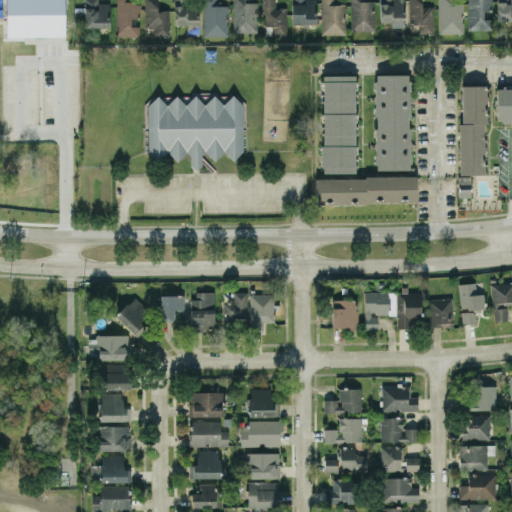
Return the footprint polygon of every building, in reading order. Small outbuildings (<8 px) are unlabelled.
[(5,0),(6,37),(65,36),(64,0),(5,0)] [(109,27),(109,3),(98,3),(98,0),(84,0),(84,27),(109,27)] [(139,18),(140,0),(136,0),(117,0),(116,35),(139,36),(140,26),(131,25),(131,18),(139,18)] [(154,36),(170,36),(169,10),(158,10),(157,0),(144,0),(145,27),(153,27),(154,36)] [(198,33),(197,0),(173,0),(173,25),(188,25),(188,33),(198,33)] [(228,35),(227,5),(218,5),(218,0),(202,0),(203,36),(228,35)] [(232,0),(233,32),(257,32),(257,21),(249,21),(249,14),(257,14),(256,0),(232,0)] [(263,0),(263,34),(286,34),(286,7),(275,7),(274,0),(263,0)] [(291,0),(292,23),(316,23),(315,0),(291,0)] [(334,0),(320,0),(321,34),(345,33),(345,3),(334,3),(334,0)] [(368,0),(350,0),(351,30),(375,30),(374,1),(368,1),(368,0)] [(379,0),(379,22),(391,22),(391,26),(403,27),(403,0),(379,0)] [(432,6),(421,6),(421,0),(408,0),(409,23),(417,23),(418,32),(433,32),(432,6)] [(462,3),(452,3),(451,0),(437,0),(439,33),(463,32),(462,3)] [(493,29),(493,18),(483,18),(483,11),(492,11),(491,0),(467,0),(467,29),(493,29)] [(511,0),(496,0),(497,20),(511,19),(511,0)] [(356,172),(355,74),(321,75),(322,173),(356,172)] [(410,169),(410,74),(375,74),(375,170),(410,169)] [(459,85),(461,174),(486,174),(484,85),(459,85)] [(511,87),(496,88),(496,123),(511,122),(511,87)] [(243,149),(242,103),(232,94),(224,103),(213,94),(205,103),(194,94),(186,104),(175,94),(167,104),(157,95),(147,106),(148,151),(155,157),(162,157),(167,152),(178,161),(189,147),(190,165),(196,170),(201,165),(201,156),(205,151),(215,160),(223,151),(234,160),(243,149)] [(416,202),(416,176),(314,177),(314,193),(318,193),(318,204),(353,204),(353,202),(416,202)] [(511,300),(511,281),(490,283),(493,321),(507,320),(506,301),(511,300)] [(483,293),(475,293),(475,282),(459,283),(459,308),(484,308),(483,293)] [(214,291),(191,291),(191,330),(207,330),(207,324),(214,324),(214,291)] [(246,291),(232,292),(233,301),(222,301),(222,320),(247,320),(246,291)] [(364,292),(364,329),(377,328),(377,314),(396,314),(396,291),(364,292)] [(421,292),(397,292),(396,327),(413,328),(413,320),(420,320),(421,292)] [(273,293),(249,294),(250,329),(263,329),(263,322),(273,322),(273,293)] [(183,294),(160,295),(160,320),(174,320),(174,311),(184,310),(183,294)] [(114,316),(136,336),(145,327),(139,321),(149,310),(133,296),(114,316)] [(452,326),(452,297),(428,298),(429,327),(452,326)] [(333,328),(356,327),(355,299),(332,299),(333,328)] [(461,312),(462,324),(475,323),(474,311),(461,312)] [(98,359),(129,359),(128,335),(88,335),(88,350),(98,350),(98,359)] [(104,363),(104,389),(129,388),(128,363),(104,363)] [(382,411),(418,410),(417,396),(410,397),(409,385),(381,385),(382,411)] [(462,387),(462,410),(496,409),(495,386),(462,387)] [(279,416),(279,402),(272,402),(271,387),(248,388),(249,416),(279,416)] [(361,411),(360,387),(338,388),(338,399),(323,399),(323,412),(361,411)] [(189,416),(223,416),(222,391),(189,392),(189,416)] [(100,421),(130,420),(130,407),(122,407),(122,393),(99,393),(100,421)] [(489,414),(461,415),(462,439),(489,439),(489,414)] [(380,442),(418,440),(418,428),(402,428),(402,416),(380,417),(380,442)] [(324,441),(361,442),(361,417),(339,417),(338,429),(324,428),(324,441)] [(220,421),(190,420),(189,445),(228,446),(228,430),(220,430),(220,421)] [(281,445),(280,420),(240,421),(240,446),(281,445)] [(97,450),(130,449),(130,425),(97,426),(97,450)] [(487,469),(487,454),(495,454),(495,445),(459,444),(458,468),(487,469)] [(355,446),(338,447),(339,470),(364,469),(364,456),(355,456),(355,446)] [(418,469),(418,457),(403,457),(403,446),(380,446),(381,471),(418,469)] [(196,464),(189,464),(189,477),(219,478),(220,450),(197,450),(196,464)] [(279,452),(244,452),(245,478),(279,477),(279,452)] [(123,454),(100,455),(100,482),(131,481),(130,468),(123,469),(123,454)] [(324,471),(337,471),(337,458),(324,458),(324,471)] [(459,498),(495,498),(494,473),(467,473),(467,485),(459,485),(459,498)] [(382,477),(382,502),(418,501),(418,487),(410,487),(410,477),(382,477)] [(332,488),(324,488),(325,503),(355,502),(354,478),(332,479),(332,488)] [(279,481),(246,481),(246,494),(255,494),(255,507),(279,507),(279,481)] [(215,483),(199,483),(199,493),(191,493),(191,507),(216,506),(215,483)] [(92,495),(92,510),(130,509),(129,484),(100,485),(100,495),(92,495)] [(459,511),(487,511),(487,503),(460,503),(459,511)]
